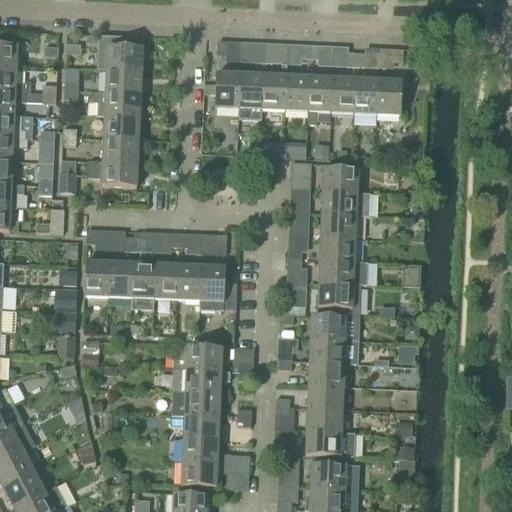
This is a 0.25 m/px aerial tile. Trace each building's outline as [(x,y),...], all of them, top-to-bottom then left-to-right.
[(97,74),(106,74),(141,76),(142,52),(126,51),(126,41),(98,40),(97,74)] [(43,44),(19,43),(19,61),(43,62),(43,44)] [(217,45),(216,59),(226,60),(227,46),(217,45)] [(80,49),(66,48),(65,58),(79,58),(80,49)] [(0,49),(0,73),(15,74),(16,50),(0,49)] [(310,49),(301,49),(300,63),(310,63),(310,49)] [(310,63),(318,64),(318,50),(310,49),(310,63)] [(58,52),(43,51),(43,61),(57,61),(58,52)] [(264,53),(255,53),(254,67),(263,67),(264,53)] [(272,54),(264,53),(263,67),(272,68),(272,54)] [(392,67),(402,67),(403,53),(393,53),(392,67)] [(347,57),(346,71),(355,71),(356,57),(347,57)] [(363,72),(364,58),(356,57),(355,71),(363,72)] [(263,76),(263,79),(261,114),(284,115),(286,80),(286,68),(281,68),(281,76),(263,76)] [(27,88),(15,87),(15,74),(0,73),(0,96),(26,98),(27,88)] [(140,98),(141,76),(106,74),(105,97),(140,98)] [(240,78),(216,77),(215,89),(215,99),(214,112),(238,113),(240,78)] [(263,79),(240,78),(238,113),(261,114),(263,79)] [(309,81),(286,80),(284,115),(307,116),(309,81)] [(331,82),(309,81),(307,116),(307,128),(316,129),(317,116),(330,117),(331,82)] [(354,83),(331,82),(330,117),(353,118),(354,83)] [(378,84),(354,83),(353,118),(376,119),(378,84)] [(401,85),(378,84),(376,119),(400,120),(401,85)] [(78,95),(79,87),(64,86),(64,95),(78,95)] [(203,88),(203,98),(215,99),(215,89),(203,88)] [(42,89),(42,98),(56,99),(56,90),(42,89)] [(63,104),(78,105),(78,95),(64,95),(63,104)] [(26,107),(26,98),(0,96),(0,119),(13,120),(14,107),(26,107)] [(96,120),(104,120),(139,121),(140,98),(105,97),(92,96),(92,107),(96,107),(96,120)] [(56,99),(42,98),(41,107),(55,107),(56,99)] [(0,142),(12,143),(25,143),(25,136),(20,135),(21,121),(13,120),(0,119),(0,142)] [(102,143),(138,145),(139,121),(104,120),(102,143)] [(62,141),(76,142),(77,133),(62,132),(62,141)] [(40,135),(40,144),(54,145),(54,136),(40,135)] [(76,142),(62,141),(61,150),(76,150),(76,142)] [(0,166),(11,167),(12,152),(27,153),(27,144),(25,143),(12,143),(0,142),(0,166)] [(102,143),(101,166),(137,167),(138,145),(102,143)] [(54,145),(40,144),(39,153),(53,153),(54,145)] [(260,146),(259,161),(267,161),(268,146),(260,146)] [(291,147),(283,146),(282,162),(290,162),(291,147)] [(328,153),(314,152),(313,163),(327,164),(328,153)] [(336,154),(336,164),(346,165),(346,154),(336,154)] [(137,167),(101,166),(87,165),(86,182),(101,182),(100,190),(136,192),(137,167)] [(0,166),(0,188),(10,189),(11,167),(0,166)] [(291,167),(290,180),(310,181),(311,168),(291,167)] [(322,172),(321,196),(357,197),(358,173),(322,172)] [(73,197),(73,196),(74,179),(60,178),(59,196),(73,197)] [(38,182),(37,191),(52,191),(52,182),(38,182)] [(0,188),(0,211),(9,212),(16,213),(17,198),(23,199),(23,190),(10,189),(0,188)] [(52,191),(37,191),(37,199),(51,200),(52,191)] [(321,218),(356,219),(368,220),(369,197),(357,197),(321,196),(321,218)] [(309,210),(295,209),(294,217),(308,218),(309,210)] [(62,210),(61,240),(84,241),(85,211),(62,210)] [(0,211),(0,235),(8,236),(9,212),(0,211)] [(308,218),(294,217),(294,227),(308,227),(308,218)] [(321,218),(320,241),(355,243),(356,219),(321,218)] [(13,233),(35,232),(34,221),(13,222),(13,233)] [(49,238),(50,228),(36,227),(36,237),(49,238)] [(50,228),(49,238),(59,238),(59,228),(50,228)] [(86,234),(85,248),(95,248),(96,234),(86,234)] [(170,237),(170,251),(179,252),(179,238),(170,237)] [(188,238),(179,238),(179,252),(187,252),(188,238)] [(124,241),(124,255),(133,256),(133,242),(124,241)] [(354,266),(355,243),(320,241),(319,264),(354,266)] [(141,242),(133,242),(133,256),(141,256),(141,242)] [(215,259),(225,259),(226,245),(216,245),(215,259)] [(68,249),(67,261),(76,261),(77,249),(68,249)] [(301,264),(301,256),(287,255),(287,263),(301,264)] [(287,263),(286,272),(300,273),(301,264),(287,263)] [(319,264),(318,287),(353,289),(354,266),(319,264)] [(108,302),(109,267),(85,266),(84,301),(108,302)] [(132,268),(109,267),(108,302),(131,303),(132,268)] [(223,314),(223,307),(225,271),(224,271),(225,267),(210,267),(210,271),(201,270),(200,306),(200,313),(223,314)] [(153,304),(155,269),(132,268),(131,303),(153,304)] [(178,270),(155,269),(153,304),(177,305),(178,270)] [(200,306),(201,270),(178,270),(177,305),(200,306)] [(76,276),(60,275),(60,288),(76,289),(76,276)] [(406,291),(419,291),(420,277),(407,277),(406,291)] [(318,287),(316,320),(345,321),(346,312),(352,312),(353,289),(318,287)] [(54,293),(53,316),(74,317),(75,306),(75,294),(66,294),(54,293)] [(305,311),(305,301),(291,301),(291,311),(305,311)] [(73,337),(74,317),(53,316),(52,336),(73,337)] [(292,319),(278,318),(278,328),(292,329),(292,319)] [(345,321),(316,320),(310,320),(309,343),(344,345),(358,345),(359,321),(345,321)] [(358,345),(344,345),(309,343),(308,367),(344,368),(357,369),(358,345)] [(417,358),(417,350),(408,349),(407,358),(417,358)] [(173,350),(172,373),(172,374),(220,376),(221,352),(173,350)] [(82,357),(82,370),(94,370),(94,358),(82,357)] [(276,365),(290,366),(291,357),(277,357),(276,365)] [(276,374),(290,375),(290,366),(276,365),(276,374)] [(343,391),(344,368),(308,367),(307,389),(343,391)] [(253,368),(239,368),(238,376),(252,377),(253,368)] [(62,383),(76,377),(74,369),(59,373),(62,383)] [(171,419),(184,420),(218,421),(220,386),(229,386),(229,376),(220,376),(172,374),(171,391),(176,391),(176,396),(172,396),(171,419)] [(238,385),(252,386),(252,377),(238,376),(238,385)] [(307,389),(307,413),(342,414),(343,391),(307,389)] [(4,392),(0,394),(0,415),(13,409),(4,392)] [(81,400),(66,408),(76,427),(86,423),(81,400)] [(275,411),(288,412),(289,403),(275,403),(275,411)] [(0,441),(24,430),(13,409),(0,415),(0,441)] [(274,420),(288,421),(288,412),(275,411),(274,420)] [(307,413),(306,435),(341,437),(342,414),(307,413)] [(237,414),(236,422),(250,422),(251,414),(237,414)] [(182,443),(218,444),(218,421),(184,420),(182,443)] [(250,422),(236,422),(236,431),(250,431),(250,422)] [(411,427),(395,426),(394,438),(410,439),(411,427)] [(0,441),(0,467),(22,456),(34,450),(24,430),(0,441)] [(345,461),(345,460),(353,461),(354,437),(341,437),(306,435),(305,460),(311,460),(345,461)] [(182,443),(181,466),(249,468),(249,460),(230,460),(230,459),(217,458),(218,444),(182,443)] [(273,458),(285,459),(287,459),(287,449),(273,449),(273,458)] [(395,463),(414,463),(414,451),(396,451),(395,463)] [(0,487),(2,492),(33,476),(22,456),(0,467),(0,487)] [(287,459),(285,459),(284,467),(298,467),(299,459),(287,459)] [(309,492),(344,493),(357,493),(358,470),(345,469),(345,461),(311,460),(311,468),(310,468),(309,492)] [(230,477),(248,477),(249,468),(181,466),(180,490),(216,491),(216,477),(230,477)] [(284,467),(284,477),(298,477),(298,467),(284,467)] [(14,511),(44,496),(33,476),(2,492),(12,511),(14,511)] [(391,476),(391,488),(408,489),(408,477),(391,476)] [(116,477),(116,486),(127,486),(127,478),(116,477)] [(64,511),(67,511),(56,490),(44,496),(14,511),(64,511)] [(308,511),(356,511),(357,493),(344,493),(309,492),(308,511)] [(412,495),(391,495),(390,506),(411,506),(412,495)] [(172,498),(171,511),(206,511),(207,499),(172,498)]
